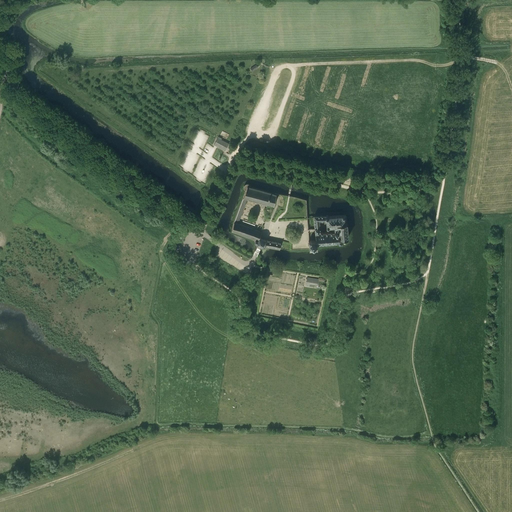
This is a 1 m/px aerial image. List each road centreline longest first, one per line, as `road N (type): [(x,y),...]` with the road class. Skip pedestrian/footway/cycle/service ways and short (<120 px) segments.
road 1 (track): [(188,255),(239,299),(243,329),(315,345),(331,339),(348,295),(426,272)]
road 2 (track): [(456,0),(461,56),(443,177)]
road 3 (track): [(289,66),(442,65),(459,58)]
road 4 (track): [(426,272),(412,357),(431,433)]
road 5 (track): [(251,134),(271,132),(293,76),(289,66),(276,70),(254,125)]
road 6 (track): [(443,177),(402,197),(292,173)]
road 7 (track): [(124,455),(0,499)]
